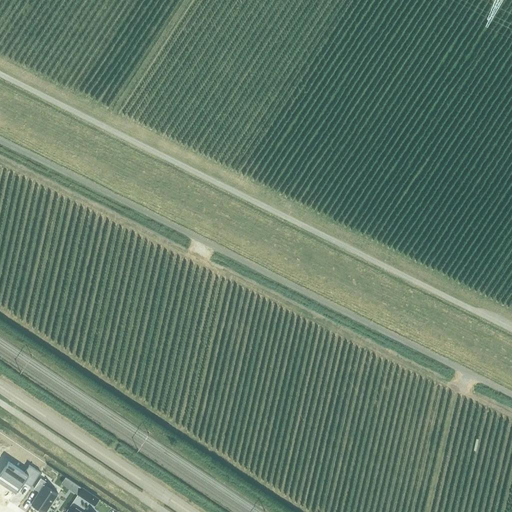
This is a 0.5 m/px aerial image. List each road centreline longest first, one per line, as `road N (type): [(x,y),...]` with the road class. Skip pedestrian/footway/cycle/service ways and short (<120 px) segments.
road 1 (unclassified): [(511,399),(0,141)]
road 2 (unclassified): [(511,331),(0,76)]
road 3 (tertiary): [(186,511),(8,392)]
